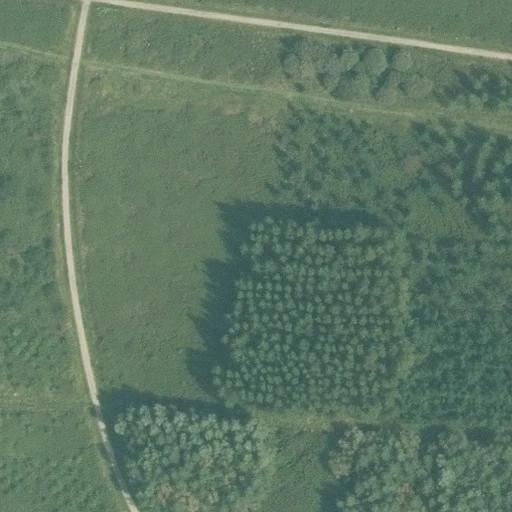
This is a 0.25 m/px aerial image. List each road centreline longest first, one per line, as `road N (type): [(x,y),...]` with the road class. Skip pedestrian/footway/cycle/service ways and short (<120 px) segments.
road 1 (track): [(511,123),(0,55)]
road 2 (track): [(511,441),(0,406)]
